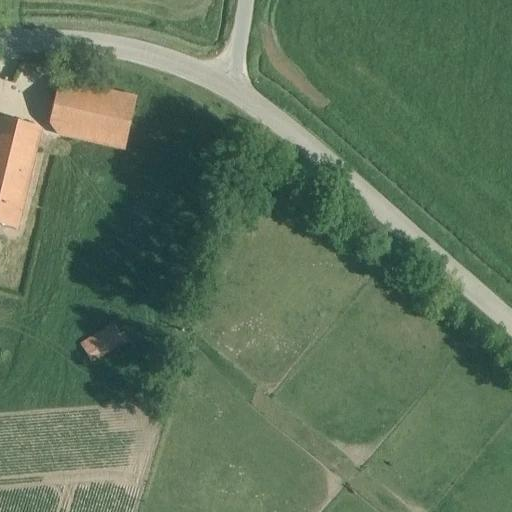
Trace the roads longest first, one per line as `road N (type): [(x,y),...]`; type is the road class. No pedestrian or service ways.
road 1 (unclassified): [(511,327),(225,79)]
road 2 (unclassified): [(225,79),(146,51),(0,45)]
